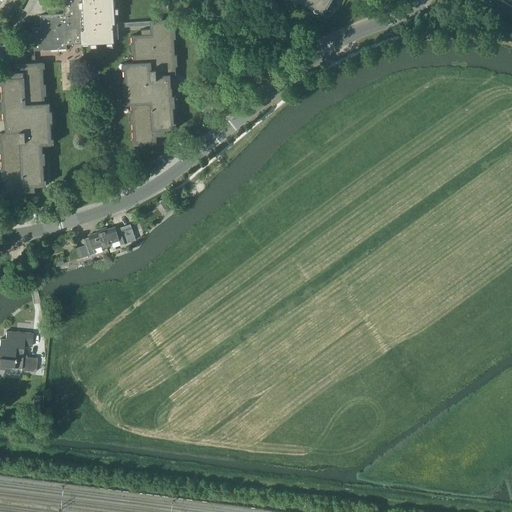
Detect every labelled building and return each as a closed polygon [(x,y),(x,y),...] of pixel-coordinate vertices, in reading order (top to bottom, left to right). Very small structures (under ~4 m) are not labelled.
[(169,39),(168,34),(168,29),(173,28),(173,20),(150,21),(150,22),(115,24),(113,0),(62,0),(64,14),(40,16),(41,28),(33,28),(34,47),(30,48),(31,60),(26,60),(26,54),(16,55),(17,61),(19,60),(20,72),(11,73),(11,78),(7,78),(7,84),(2,85),(3,101),(8,101),(9,111),(4,112),(4,120),(5,120),(5,125),(6,133),(0,133),(1,142),(6,142),(6,153),(1,153),(2,169),(7,169),(8,180),(3,180),(4,196),(9,196),(9,202),(27,201),(26,193),(35,192),(35,187),(40,186),(39,180),(44,180),(43,164),(38,164),(38,153),(43,153),(42,145),(47,145),(47,139),(52,139),(51,123),(46,123),(45,112),(50,112),(50,103),(45,103),(44,96),(39,96),(39,85),(44,85),(43,69),(38,69),(37,63),(35,63),(34,51),(67,49),(66,39),(81,38),(82,45),(114,43),(113,28),(150,26),(150,29),(141,30),(142,35),(132,36),(132,44),(137,44),(138,55),(133,55),(134,63),(129,63),(129,69),(124,69),(125,86),(130,85),(131,96),(126,97),(127,105),(131,105),(132,113),(137,112),(137,123),(132,123),(133,140),(138,139),(139,145),(157,144),(156,136),(165,135),(165,130),(169,130),(169,124),(174,124),(173,107),(168,108),(167,97),(172,97),(172,88),(171,88),(170,75),(176,75),(175,66),(170,66),(170,61),(170,56),(175,55),(174,39),(169,39)] [(302,0),(313,6),(314,4),(323,9),(322,11),(323,11),(327,4),(328,4),(328,3),(329,2),(329,1),(329,0),(328,0),(302,0)] [(106,227),(101,229),(107,248),(112,246),(111,244),(119,241),(120,245),(136,240),(130,224),(129,225),(129,226),(124,227),(124,226),(116,229),(115,227),(107,229),(106,227)] [(107,248),(101,229),(96,231),(96,233),(88,235),(90,241),(89,241),(90,242),(85,243),(85,242),(84,243),(88,256),(95,254),(94,249),(101,247),(102,249),(107,248)] [(23,355),(23,348),(23,346),(32,347),(33,333),(16,332),(6,331),(6,333),(5,339),(0,338),(0,368),(13,370),(13,368),(21,368),(21,370),(35,372),(37,358),(36,358),(26,357),(26,355),(23,355)]
